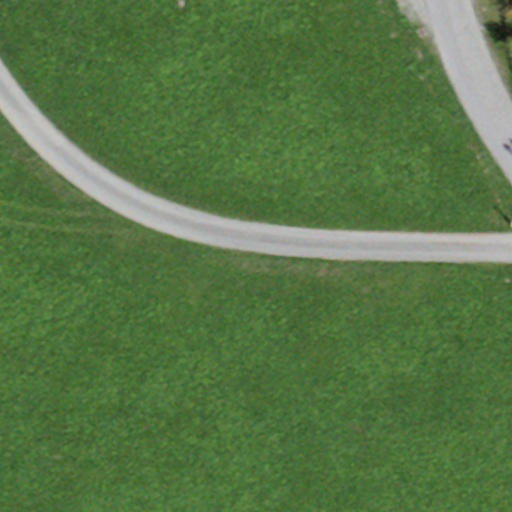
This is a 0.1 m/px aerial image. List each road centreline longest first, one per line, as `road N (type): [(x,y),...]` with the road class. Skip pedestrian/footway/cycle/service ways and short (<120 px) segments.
road 1 (track): [(511,246),(271,240),(162,216),(73,168),(0,85)]
road 2 (residential): [(448,0),(480,92),(511,146)]
